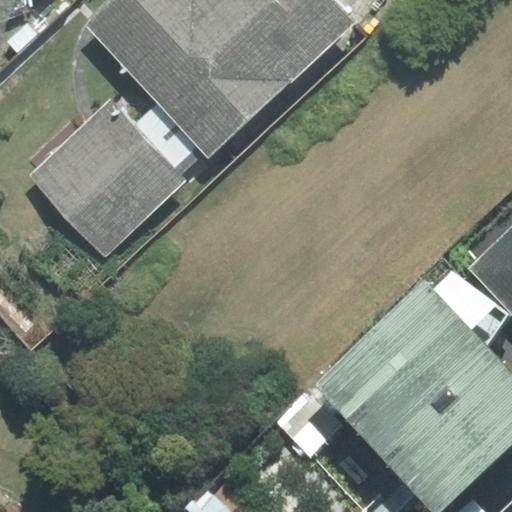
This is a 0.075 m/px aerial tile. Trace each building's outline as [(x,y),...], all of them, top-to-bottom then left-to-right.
[(116,0),(89,25),(209,153),(351,21),(331,0),(116,0)] [(186,180),(110,101),(30,176),(106,256),(186,180)] [(511,232),(472,271),(511,312),(511,232)] [(437,511),(511,440),(511,377),(422,282),(315,383),(437,511)] [(353,435),(314,392),(277,427),(316,469),(353,435)]
